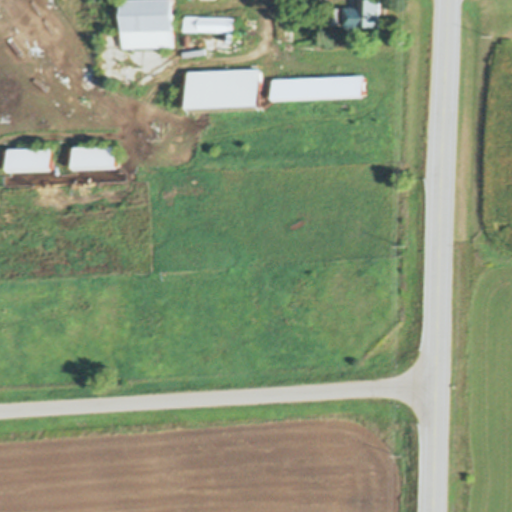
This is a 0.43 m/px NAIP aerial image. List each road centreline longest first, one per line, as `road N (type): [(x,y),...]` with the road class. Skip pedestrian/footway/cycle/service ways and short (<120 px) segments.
road 1 (tertiary): [(430,511),(445,0)]
road 2 (residential): [(0,409),(434,390)]
